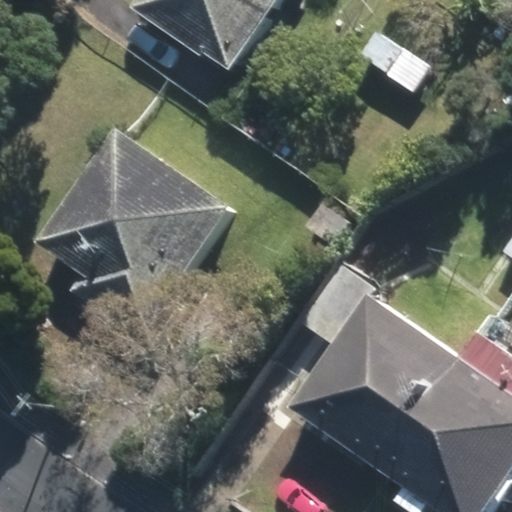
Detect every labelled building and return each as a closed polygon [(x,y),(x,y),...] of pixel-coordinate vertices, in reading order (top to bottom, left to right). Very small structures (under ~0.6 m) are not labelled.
[(244,83),(301,0),(156,0),(143,19),(216,69),(218,65),(244,83)] [(437,75),(385,40),(368,65),(420,99),(437,75)] [(130,139),(51,256),(94,286),(82,302),(165,360),(196,316),(184,308),(245,219),(130,139)] [(333,209),(315,235),(344,256),(363,230),(333,209)] [(340,347),(382,290),(351,267),(310,324),(340,347)] [(393,475),(473,361),(381,296),(301,411),(393,475)] [(473,361),(393,475),(446,511),(497,511),(511,491),(511,347),(492,333),(473,361)]
